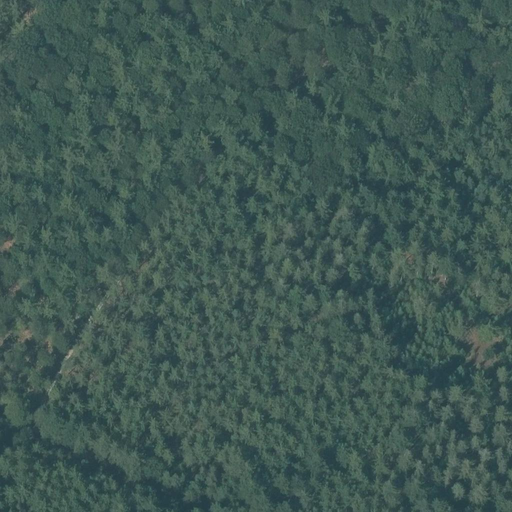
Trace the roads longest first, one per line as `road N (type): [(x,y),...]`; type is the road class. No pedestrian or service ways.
road 1 (track): [(424,0),(314,75),(231,146),(110,293),(24,434),(0,422)]
road 2 (track): [(182,511),(24,434)]
road 3 (track): [(0,112),(71,0)]
